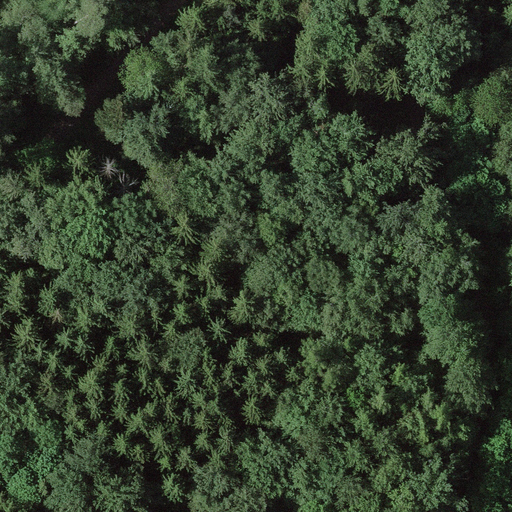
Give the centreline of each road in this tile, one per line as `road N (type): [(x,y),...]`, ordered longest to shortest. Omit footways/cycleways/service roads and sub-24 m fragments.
road 1 (track): [(395,0),(422,132),(490,312),(493,357),(457,511)]
road 2 (track): [(0,197),(177,0)]
